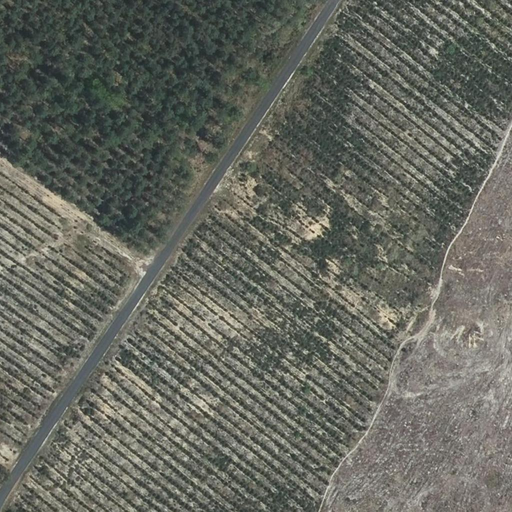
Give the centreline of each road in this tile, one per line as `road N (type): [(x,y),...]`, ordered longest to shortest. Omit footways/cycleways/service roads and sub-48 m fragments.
road 1 (residential): [(338,0),(0,501)]
road 2 (track): [(0,270),(89,238),(159,270)]
